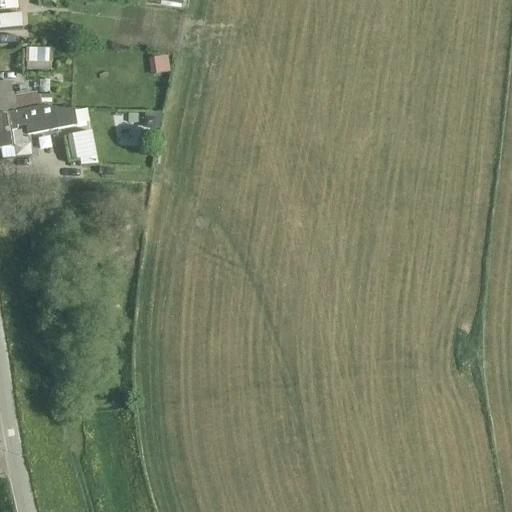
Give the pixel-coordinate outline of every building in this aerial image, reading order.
[(0,17),(0,11),(5,11),(4,0),(0,0),(0,30),(18,30),(18,17),(0,17)] [(26,50),(26,70),(51,70),(51,50),(26,50)] [(148,59),(151,75),(169,73),(167,56),(148,59)] [(0,116),(51,110),(51,108),(51,96),(38,97),(38,94),(14,97),(13,94),(11,94),(10,82),(0,83),(0,116)] [(51,110),(0,116),(0,149),(12,148),(10,132),(16,131),(16,128),(26,126),(28,136),(46,133),(45,131),(76,126),(73,111),(63,112),(51,108),(51,110)] [(120,112),(119,141),(141,143),(143,114),(120,112)] [(82,165),(95,162),(89,131),(76,134),(82,165)]
